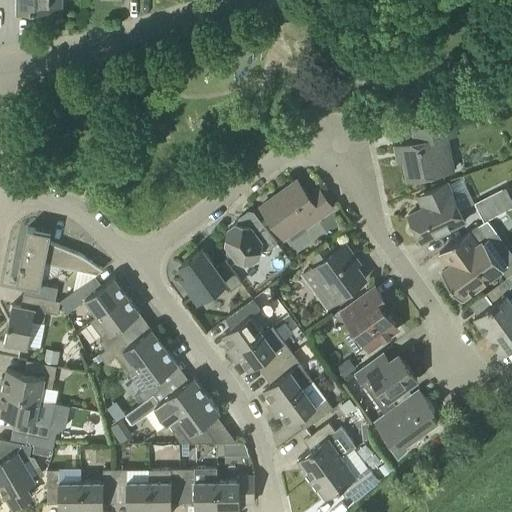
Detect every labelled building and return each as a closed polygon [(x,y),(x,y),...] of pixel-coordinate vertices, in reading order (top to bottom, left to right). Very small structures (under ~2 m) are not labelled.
[(19,0),(20,11),(62,11),(62,10),(62,0),(19,0)] [(416,141),(395,145),(398,161),(404,160),(408,179),(443,172),(439,152),(449,150),(446,136),(456,134),(453,119),(417,126),(420,140),(417,141),(416,138),(415,138),(416,141)] [(275,195),(261,205),(280,232),(299,218),(303,223),(306,227),(332,208),(318,188),(309,195),(297,179),(283,189),(285,192),(277,197),(275,195)] [(465,220),(451,190),(448,183),(418,197),(423,207),(408,215),(421,242),(465,220)] [(487,220),(511,207),(502,188),(474,203),(484,222),(487,220)] [(268,250),(277,243),(261,221),(252,228),(245,219),(238,217),(237,223),(227,230),(225,243),(238,260),(250,262),(260,255),(261,249),(268,250)] [(496,232),(487,220),(484,222),(478,225),(488,238),(496,232)] [(461,298),(502,269),(482,241),(488,238),(478,225),(478,224),(440,252),(449,265),(441,271),(461,298)] [(41,283),(45,262),(98,273),(103,269),(81,254),(49,241),(51,232),(27,227),(25,238),(32,240),(32,242),(31,241),(30,242),(29,242),(27,243),(27,244),(26,245),(26,246),(26,247),(23,247),(16,282),(25,284),(23,294),(55,300),(58,287),(41,283)] [(326,244),(310,256),(315,263),(314,265),(327,284),(317,291),(327,306),(366,278),(352,259),(354,258),(343,243),(331,252),(326,244)] [(182,278),(198,300),(224,281),(231,290),(241,282),(225,259),(215,266),(202,248),(181,263),(188,273),(182,278)] [(478,313),(474,316),(481,325),(480,327),(484,332),(486,332),(488,335),(511,317),(511,273),(507,276),(505,279),(484,293),(492,304),(478,313)] [(61,300),(63,305),(67,313),(86,298),(98,314),(90,320),(126,294),(113,276),(102,285),(95,275),(61,300)] [(373,284),(341,308),(370,348),(397,328),(385,312),(390,308),(373,284)] [(23,294),(21,306),(12,304),(4,344),(27,348),(32,321),(43,323),(46,311),(57,313),(60,301),(55,300),(23,294)] [(139,312),(126,294),(90,320),(103,337),(99,340),(106,349),(122,337),(116,329),(139,312)] [(227,317),(234,326),(222,334),(236,352),(263,332),(249,314),(259,307),(253,298),(227,317)] [(511,317),(488,335),(491,339),(490,341),(494,345),(496,346),(502,354),(511,347),(511,317)] [(273,325),(263,332),(236,352),(249,370),(256,365),(263,374),(293,353),(273,325)] [(106,349),(100,353),(104,358),(106,362),(116,355),(115,354),(123,349),(136,367),(164,346),(151,328),(128,345),(122,337),(106,349)] [(177,363),(164,346),(128,372),(141,389),(137,392),(143,401),(160,388),(154,380),(177,363)] [(57,363),(60,351),(48,348),(45,361),(57,363)] [(382,351),(355,371),(362,381),(369,376),(386,400),(391,397),(395,404),(411,392),(407,385),(417,378),(399,354),(389,361),(382,351)] [(104,358),(100,353),(94,357),(97,362),(104,358)] [(293,353),(263,374),(270,383),(263,389),(276,407),(303,388),(313,380),(300,363),(293,353)] [(5,377),(1,376),(0,382),(0,390),(40,399),(43,386),(52,388),(56,365),(26,359),(24,372),(6,369),(5,377)] [(343,378),(355,369),(348,359),(336,368),(343,378)] [(168,422),(207,394),(194,376),(166,397),(160,388),(143,401),(125,414),(132,424),(156,406),(168,422)] [(412,392),(374,421),(389,442),(387,444),(400,460),(410,450),(407,447),(438,424),(430,413),(434,409),(426,397),(419,388),(418,387),(418,388),(412,392)] [(316,405),(303,388),(276,407),(289,425),(297,420),(304,429),(333,408),(326,398),(316,405)] [(0,390),(0,414),(15,417),(12,430),(21,432),(33,434),(48,437),(50,423),(55,402),(40,399),(0,390)] [(138,394),(134,396),(139,403),(143,401),(138,394)] [(190,441),(216,442),(203,424),(220,412),(207,394),(168,422),(175,432),(180,427),(190,441)] [(350,397),(341,404),(347,413),(357,406),(350,397)] [(114,433),(125,426),(120,419),(109,426),(114,433)] [(311,449),(297,459),(304,468),(301,470),(309,481),(342,456),(353,448),(355,446),(341,427),(336,431),(328,421),(304,439),(311,449)] [(0,482),(13,505),(31,495),(25,485),(33,480),(22,461),(29,456),(31,445),(0,437),(0,453),(4,459),(0,461),(0,482)] [(217,455),(225,455),(225,442),(217,443),(217,455)] [(34,445),(32,451),(49,455),(51,449),(34,445)] [(342,456),(309,481),(316,491),(319,489),(325,498),(339,488),(346,498),(350,495),(376,476),(369,466),(368,467),(353,448),(342,456)] [(387,461),(379,467),(385,475),(393,469),(387,461)] [(217,466),(183,467),(183,501),(195,501),(194,511),(217,511),(217,480),(217,466)] [(183,501),(183,467),(149,469),(149,511),(171,511),(172,501),(183,501)] [(81,511),(81,481),(63,481),(59,481),(59,469),(47,469),(47,503),(59,503),(58,511),(81,511)] [(103,511),(104,502),(115,502),(115,469),(103,469),(103,477),(103,481),(81,481),(81,511),(103,511)] [(127,469),(115,469),(115,502),(127,502),(126,511),(149,511),(149,469),(127,469)] [(239,474),(239,480),(217,480),(217,511),(239,511),(240,502),(256,502),(255,474),(239,474)]
